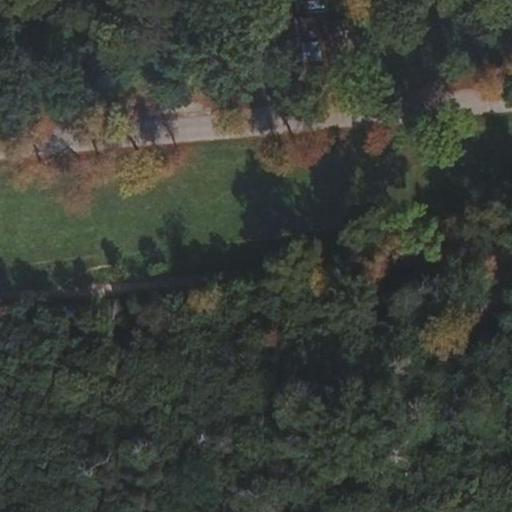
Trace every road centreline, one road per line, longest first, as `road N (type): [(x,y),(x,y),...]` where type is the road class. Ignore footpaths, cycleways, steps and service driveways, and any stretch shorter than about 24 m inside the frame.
road 1 (unclassified): [(0,147),(511,97)]
road 2 (track): [(511,256),(0,300)]
road 3 (track): [(511,266),(345,452),(306,511)]
